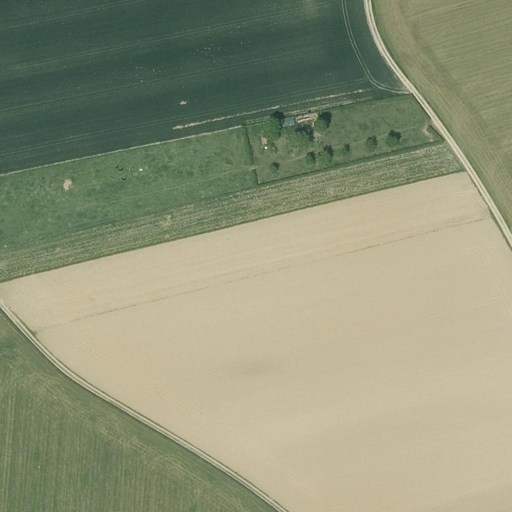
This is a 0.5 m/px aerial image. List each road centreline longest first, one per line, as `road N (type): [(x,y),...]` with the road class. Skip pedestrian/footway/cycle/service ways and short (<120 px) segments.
road 1 (track): [(0,302),(61,366),(284,511)]
road 2 (track): [(511,243),(377,46),(367,0)]
